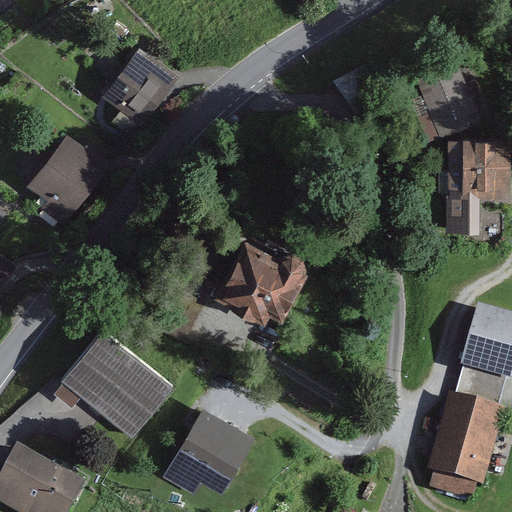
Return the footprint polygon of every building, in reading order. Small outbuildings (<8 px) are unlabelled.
[(138,49),(104,96),(145,125),(179,79),(138,49)] [(341,73),(356,102),(377,91),(362,62),(341,73)] [(456,65),(402,88),(427,146),(481,123),(456,65)] [(108,167),(66,136),(26,191),(68,221),(108,167)] [(506,142),(447,141),(445,236),(504,237),(506,142)] [(306,271),(243,243),(217,300),(280,328),(306,271)] [(0,257),(0,314),(9,302),(0,295),(0,288),(15,268),(0,257)] [(238,323),(171,298),(158,332),(224,358),(238,323)] [(511,391),(511,318),(480,310),(461,388),(510,400),(511,391)] [(103,332),(62,382),(129,436),(169,386),(103,332)] [(506,412),(447,397),(427,475),(486,490),(506,412)] [(257,435),(205,405),(163,476),(194,494),(203,480),(223,492),(257,435)] [(69,511),(82,486),(13,453),(0,481),(0,506),(12,511),(69,511)]
